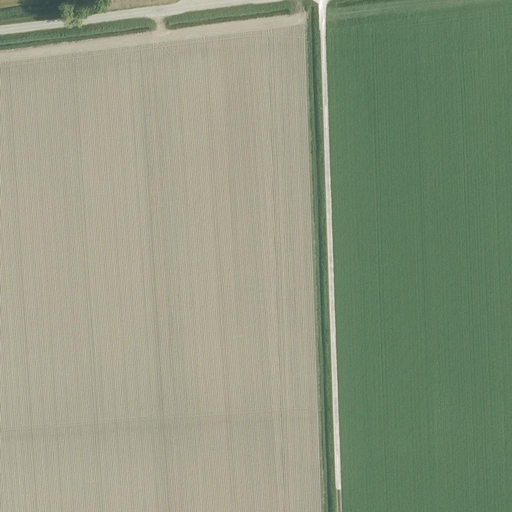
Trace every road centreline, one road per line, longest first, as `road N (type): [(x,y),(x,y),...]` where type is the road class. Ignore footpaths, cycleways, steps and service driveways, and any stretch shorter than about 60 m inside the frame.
road 1 (track): [(343,483),(320,0)]
road 2 (unclassified): [(0,32),(261,0)]
